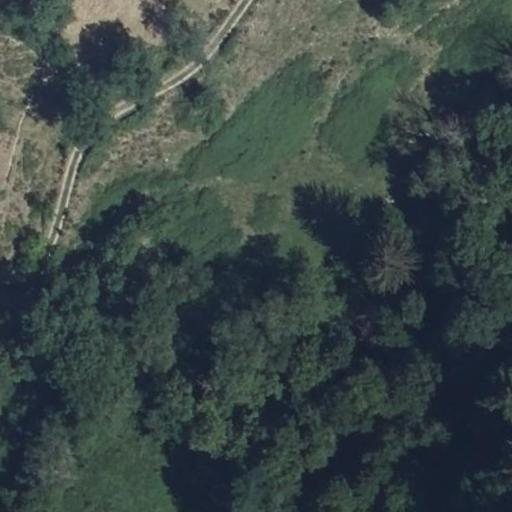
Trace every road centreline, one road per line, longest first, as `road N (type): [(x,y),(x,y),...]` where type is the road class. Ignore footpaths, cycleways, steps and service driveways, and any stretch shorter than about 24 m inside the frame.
road 1 (track): [(0,336),(50,255),(80,142),(186,79),(249,0)]
road 2 (unclassified): [(267,511),(511,328)]
